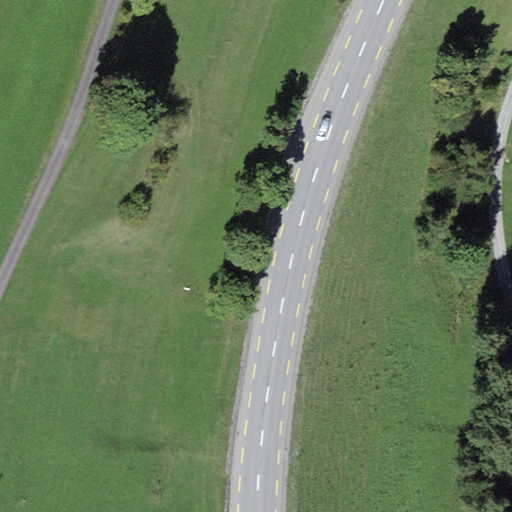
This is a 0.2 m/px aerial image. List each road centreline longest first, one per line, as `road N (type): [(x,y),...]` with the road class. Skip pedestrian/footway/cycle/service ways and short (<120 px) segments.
road 1 (primary): [(258,511),(286,284),(336,110),(384,0)]
road 2 (unclassified): [(0,284),(116,0)]
road 3 (track): [(511,118),(499,187),(511,305)]
